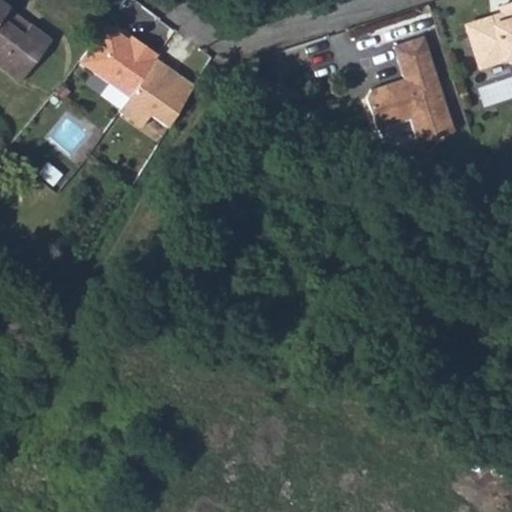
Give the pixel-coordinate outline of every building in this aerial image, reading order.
[(467,18),(478,54),(511,43),(511,0),(501,0),(502,4),(491,8),(490,5),(470,10),(467,18)] [(0,17),(5,10),(7,7),(0,1),(0,67),(19,81),(49,40),(29,25),(28,27),(20,36),(0,20),(0,17)] [(5,10),(0,17),(0,20),(20,36),(28,27),(5,10)] [(107,24),(80,60),(126,95),(154,58),(157,54),(131,35),(127,39),(107,24)] [(429,33),(398,40),(406,74),(407,79),(390,83),(384,79),(371,82),(367,89),(375,122),(408,113),(415,139),(453,129),(429,33)] [(126,95),(116,109),(139,126),(148,114),(166,126),(191,85),(154,58),(126,95)] [(406,74),(384,79),(390,83),(407,79),(406,74)] [(284,95),(277,109),(295,119),(303,105),(284,95)]
